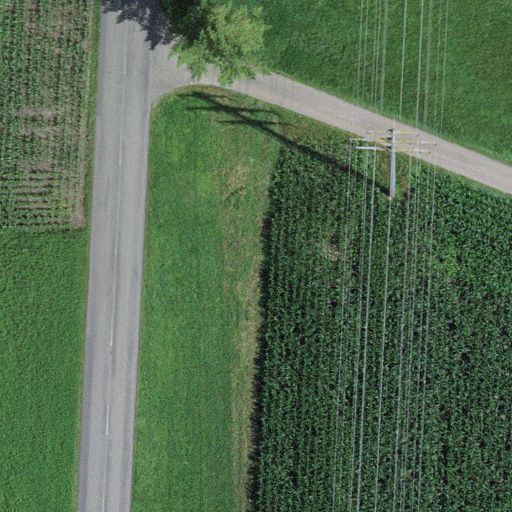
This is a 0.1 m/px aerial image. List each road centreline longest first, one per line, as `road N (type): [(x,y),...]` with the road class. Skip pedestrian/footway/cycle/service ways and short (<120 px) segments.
road 1 (tertiary): [(129,0),(104,511)]
road 2 (track): [(511,190),(210,72),(126,54)]
